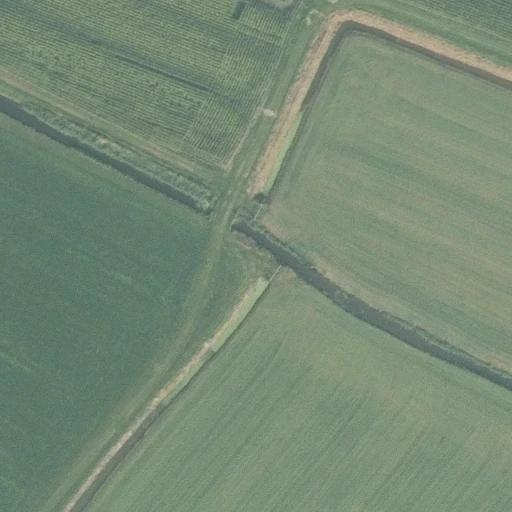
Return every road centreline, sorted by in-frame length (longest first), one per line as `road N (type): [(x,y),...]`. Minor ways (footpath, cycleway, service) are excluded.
road 1 (track): [(15,511),(176,318),(311,22),(349,0)]
road 2 (track): [(377,0),(511,50)]
